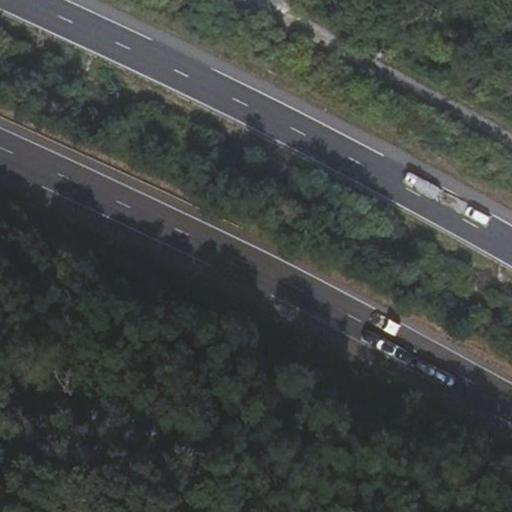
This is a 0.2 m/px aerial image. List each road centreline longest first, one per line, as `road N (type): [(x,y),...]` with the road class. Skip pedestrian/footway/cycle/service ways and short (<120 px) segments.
road 1 (trunk): [(0,145),(250,263),(511,403)]
road 2 (trunk): [(511,244),(26,0)]
road 3 (unclassified): [(511,140),(263,0)]
